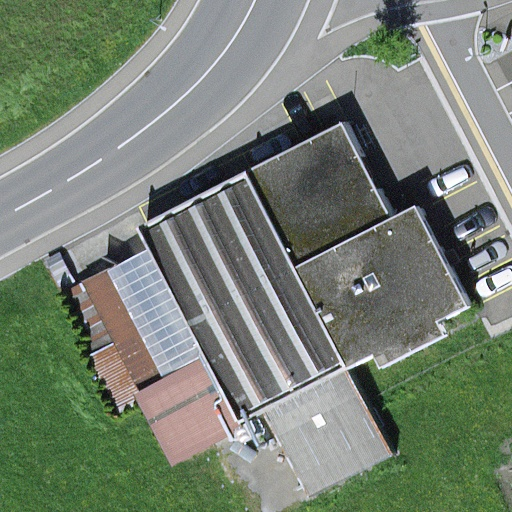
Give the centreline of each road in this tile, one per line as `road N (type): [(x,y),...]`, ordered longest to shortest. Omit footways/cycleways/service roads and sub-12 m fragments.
road 1 (tertiary): [(254,0),(207,72),(170,109),(77,177),(0,218)]
road 2 (residential): [(511,171),(452,53),(445,0)]
